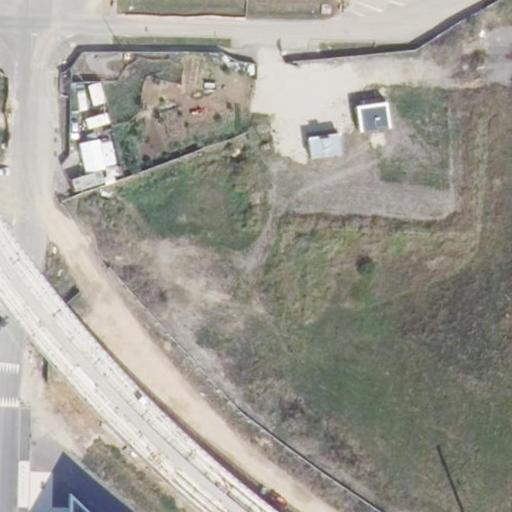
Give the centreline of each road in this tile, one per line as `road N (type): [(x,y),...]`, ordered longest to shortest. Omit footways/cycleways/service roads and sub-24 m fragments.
road 1 (secondary): [(34,22),(359,29),(413,21),(438,0)]
road 2 (unclassified): [(34,22),(38,174),(10,349)]
